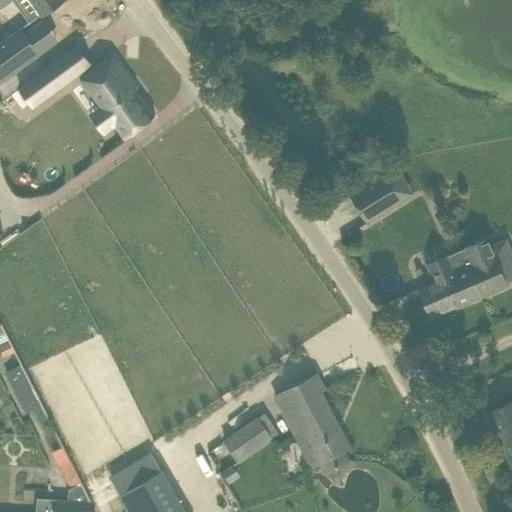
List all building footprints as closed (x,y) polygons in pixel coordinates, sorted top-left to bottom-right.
[(0,0),(0,3),(2,6),(9,0),(32,0),(42,13),(60,0),(0,0)] [(21,27),(0,42),(0,82),(40,53),(21,27)] [(82,76),(81,77),(104,109),(105,108),(107,106),(116,120),(115,121),(113,122),(125,138),(155,116),(135,88),(137,87),(113,54),(82,76)] [(58,60),(20,88),(33,106),(71,78),(58,60)] [(155,368),(258,302),(144,128),(0,222),(0,290),(17,316),(39,302),(58,331),(53,335),(66,355),(80,346),(79,344),(105,326),(121,316),(155,368)] [(413,177),(403,164),(395,170),(404,183),(413,177)] [(401,201),(384,175),(350,196),(366,222),(401,201)] [(511,278),(511,251),(509,245),(494,251),(488,238),(466,248),(461,250),(481,296),(509,284),(507,281),(511,278)] [(481,296),(461,250),(427,265),(431,275),(435,274),(437,280),(419,287),(432,316),(456,306),(457,307),(481,296)] [(127,462),(297,360),(267,312),(108,407),(117,421),(106,428),(127,462)] [(0,344),(0,349),(4,357),(15,352),(9,340),(0,344)] [(25,411),(41,403),(21,363),(5,371),(25,411)] [(320,391),(325,389),(317,373),(273,396),(309,466),(320,461),(325,472),(349,459),(344,449),(349,446),(320,391)] [(511,399),(487,411),(511,465),(511,399)] [(222,440),(237,462),(273,438),(258,416),(222,440)] [(88,497),(62,445),(52,451),(71,487),(68,488),(68,498),(37,497),(35,511),(93,511),(94,500),(89,500),(88,497)] [(154,511),(186,511),(178,498),(154,511)]
